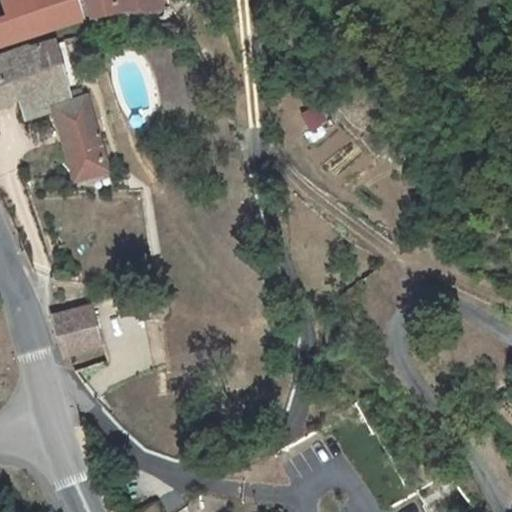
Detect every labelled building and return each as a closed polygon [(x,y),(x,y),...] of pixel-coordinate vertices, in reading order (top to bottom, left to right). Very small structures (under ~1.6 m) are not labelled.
[(0,0),(0,31),(35,19),(51,13),(105,2),(104,0),(0,0)] [(95,85),(79,17),(41,26),(0,41),(0,99),(38,88),(44,100),(70,94),(97,163),(128,151),(112,81),(95,85)] [(328,70),(313,81),(326,96),(340,85),(328,70)] [(119,320),(109,277),(72,285),(82,329),(119,320)] [(77,356),(82,369),(108,361),(104,347),(77,356)]
